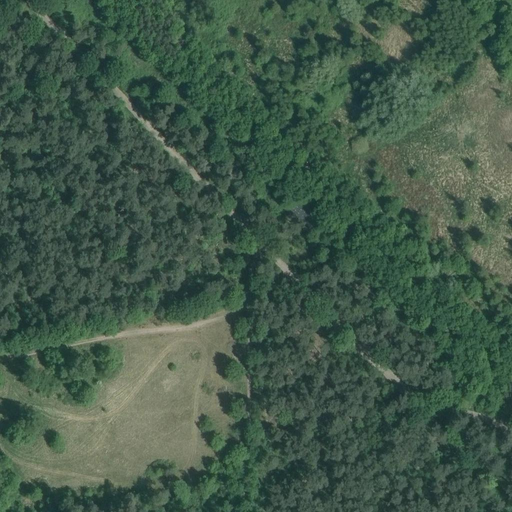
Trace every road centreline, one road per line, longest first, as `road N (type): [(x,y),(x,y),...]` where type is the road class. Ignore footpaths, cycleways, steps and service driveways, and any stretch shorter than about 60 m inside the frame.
road 1 (track): [(30,0),(256,232)]
road 2 (track): [(0,359),(254,308)]
road 3 (track): [(256,232),(431,412)]
road 4 (track): [(244,511),(254,308)]
